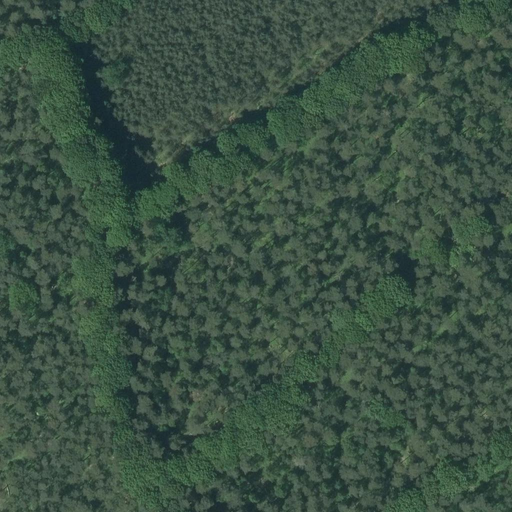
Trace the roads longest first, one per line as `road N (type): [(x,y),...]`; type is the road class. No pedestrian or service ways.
road 1 (track): [(483,0),(117,215),(102,297),(103,357),(125,444),(164,511)]
road 2 (track): [(37,36),(117,215)]
road 3 (track): [(511,431),(393,511)]
road 4 (track): [(0,55),(107,0)]
